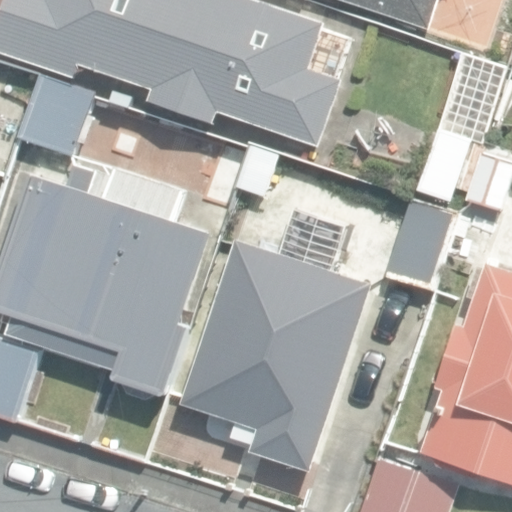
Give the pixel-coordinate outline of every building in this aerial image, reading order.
[(329,22),(266,0),(1,0),(0,3),(0,18),(4,25),(0,37),(0,50),(76,77),(81,62),(157,88),(154,99),(220,122),(223,111),(322,145),(345,78),(339,76),(351,40),(326,31),(329,22)] [(307,0),(313,2),(313,0),(330,0),(436,35),(447,0),(307,0)] [(23,135),(78,154),(100,90),(45,72),(23,135)] [(423,189),(454,200),(475,139),(444,128),(423,189)] [(240,187),(267,196),(282,152),(254,142),(240,187)] [(511,152),(489,146),(472,203),(505,212),(511,189),(511,152)] [(136,392),(156,398),(165,393),(175,395),(199,323),(191,320),(203,288),(199,287),(219,232),(182,218),(190,192),(115,167),(111,175),(81,165),(74,185),(42,173),(2,294),(2,299),(3,305),(7,310),(19,315),(15,333),(123,369),(123,376),(130,379),(136,392)] [(392,274),(437,288),(461,212),(416,198),(392,274)] [(257,446),(320,467),(378,283),(337,269),(351,225),(300,208),(286,250),(244,237),(192,402),(241,418),(236,435),(258,442),(257,446)] [(511,268),(491,262),(490,267),(484,266),(475,295),(479,297),(471,325),(464,323),(444,384),(451,388),(430,450),(442,454),(447,467),(482,479),(496,472),(511,477),(511,268)] [(0,412),(24,420),(45,349),(0,335),(0,412)] [(368,511),(453,511),(463,484),(386,458),(368,511)]
